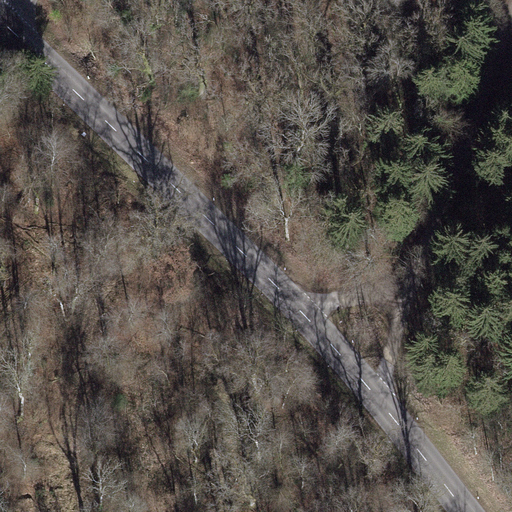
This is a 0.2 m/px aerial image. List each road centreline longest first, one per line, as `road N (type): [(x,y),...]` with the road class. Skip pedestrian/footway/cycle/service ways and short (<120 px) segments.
road 1 (secondary): [(0,18),(266,275),(464,511)]
road 2 (track): [(378,400),(511,16)]
